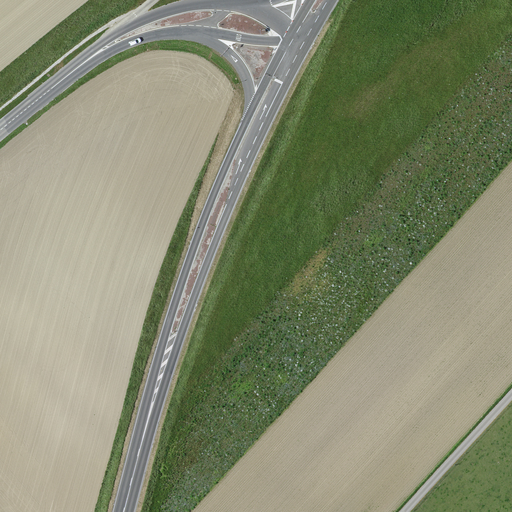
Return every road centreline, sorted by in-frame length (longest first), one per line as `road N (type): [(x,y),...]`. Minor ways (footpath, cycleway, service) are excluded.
road 1 (primary): [(123,511),(170,342),(255,123)]
road 2 (secondary): [(230,3),(192,4),(137,22),(67,75)]
road 3 (unclassified): [(511,398),(406,511)]
road 4 (secondary): [(67,75),(134,40),(188,32)]
road 5 (secondary): [(188,32),(239,64),(255,123)]
